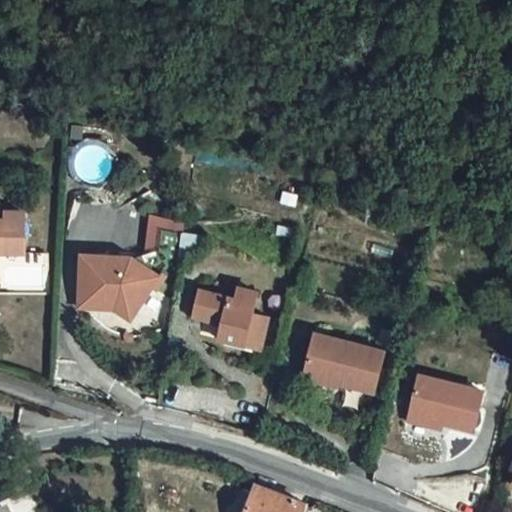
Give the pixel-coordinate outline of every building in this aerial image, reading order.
[(144,254),(157,272),(182,275),(186,238),(189,213),(165,210),(159,214),(155,249),(144,254)] [(207,226),(211,215),(189,213),(186,238),(196,239),(207,226)] [(0,222),(0,256),(17,257),(18,217),(3,216),(2,223),(0,222)] [(135,249),(79,246),(78,297),(123,299),(139,308),(157,272),(144,254),(135,249)] [(236,285),(234,298),(242,300),(249,309),(253,289),(236,285)] [(234,298),(201,290),(195,314),(218,318),(215,335),(259,345),(266,313),(249,309),(242,300),(234,298)] [(123,299),(78,297),(78,305),(114,307),(121,307),(135,315),(139,308),(123,299)] [(380,353),(310,338),(301,377),(370,392),(380,353)] [(414,376),(406,417),(435,424),(470,432),(479,391),(414,376)] [(406,417),(403,428),(432,435),(435,424),(406,417)] [(255,484),(244,511),(302,511),(306,503),(255,484)]
